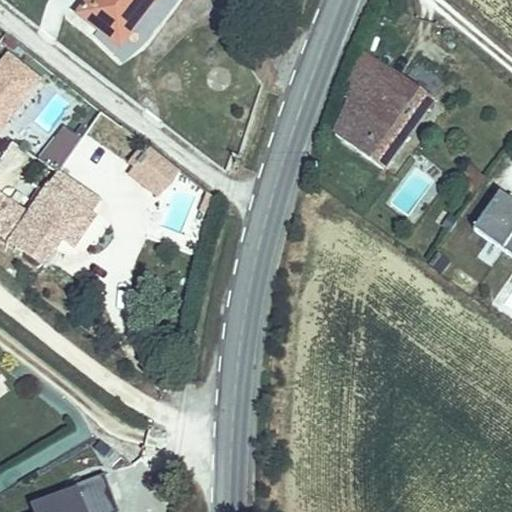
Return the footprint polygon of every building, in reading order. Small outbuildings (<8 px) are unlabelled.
[(90,0),(89,2),(79,15),(117,44),(142,11),(145,14),(156,0),(90,0)] [(142,11),(117,44),(120,47),(145,14),(142,11)] [(0,130),(39,81),(9,57),(0,68),(0,130)] [(433,103),(401,80),(367,57),(354,75),(345,98),(350,102),(335,136),(384,171),(433,103)] [(60,123),(35,154),(55,170),(80,139),(60,123)] [(129,165),(134,168),(129,174),(158,197),(179,171),(150,148),(146,154),(141,151),(129,165)] [(101,203),(79,188),(58,174),(29,216),(0,196),(0,237),(44,267),(62,241),(68,243),(70,243),(78,241),(82,237),(95,218),(92,216),(101,203)] [(503,252),(511,240),(511,202),(500,194),(474,231),(503,252)] [(511,240),(503,252),(511,258),(511,240)] [(434,255),(429,265),(450,275),(455,265),(434,255)] [(449,279),(469,296),(479,284),(459,267),(449,279)] [(116,511),(103,476),(76,485),(73,487),(74,490),(28,507),(29,511),(116,511)]
